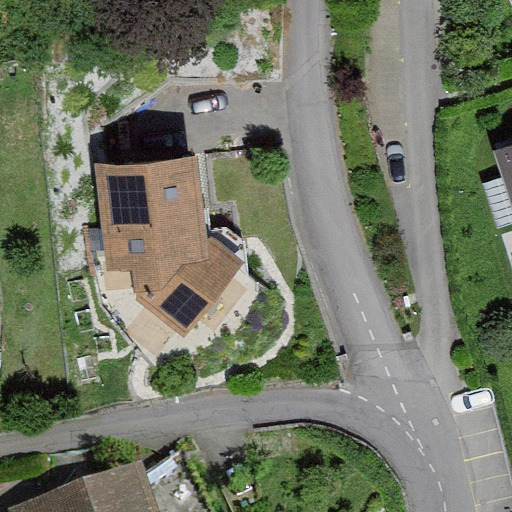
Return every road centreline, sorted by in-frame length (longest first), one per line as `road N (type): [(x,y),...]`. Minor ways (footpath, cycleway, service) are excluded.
road 1 (residential): [(397,406),(295,155),(303,0)]
road 2 (unclassified): [(0,452),(312,399),(397,406)]
